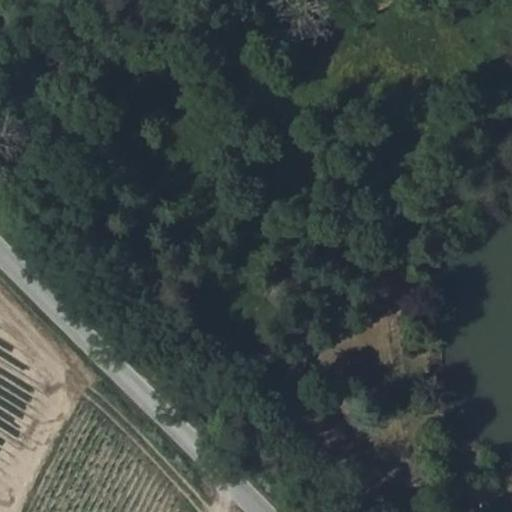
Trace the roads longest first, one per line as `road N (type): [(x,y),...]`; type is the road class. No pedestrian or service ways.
road 1 (unclassified): [(0,255),(258,511)]
road 2 (track): [(253,0),(0,132)]
